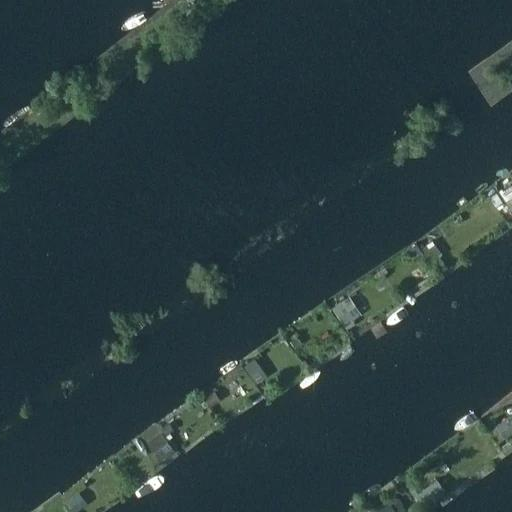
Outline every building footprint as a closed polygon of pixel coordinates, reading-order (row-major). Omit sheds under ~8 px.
[(511,186),(511,184),(500,192),(507,200),(511,197),(511,186)] [(432,242),(420,249),(428,261),(437,255),(440,254),(432,242)] [(415,244),(410,248),(415,256),(421,252),(415,244)] [(437,255),(428,261),(436,273),(445,267),(437,255)] [(349,297),(333,307),(346,328),(353,323),(351,319),(360,313),(349,297)] [(296,337),(290,341),(295,347),(301,343),(296,337)] [(254,359),(244,366),(250,375),(261,368),(254,359)] [(214,391),(204,398),(209,406),(219,399),(214,391)] [(511,413),(489,432),(497,443),(511,430),(511,413)] [(168,424),(161,428),(165,434),(172,429),(168,424)] [(160,435),(149,444),(161,459),(172,450),(160,435)] [(433,483),(418,492),(425,503),(440,493),(433,483)] [(78,493),(66,501),(69,506),(75,503),(79,509),(86,503),(78,493)] [(387,500),(375,506),(377,511),(399,511),(404,509),(398,498),(389,503),(387,500)]
